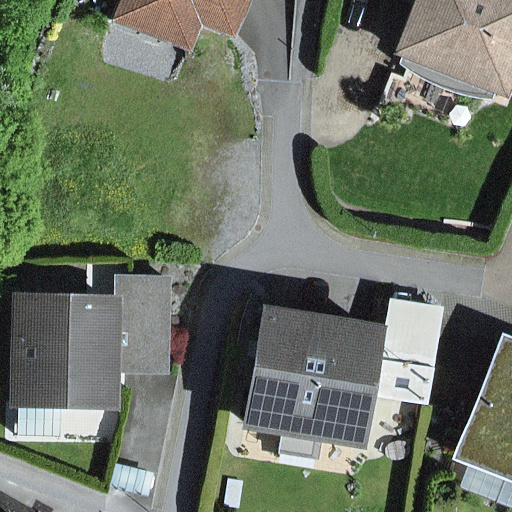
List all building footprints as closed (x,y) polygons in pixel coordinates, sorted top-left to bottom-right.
[(201,18),(228,29),(238,0),(119,0),(111,21),(188,51),(201,18)] [(511,0),(416,0),(397,52),(401,54),(495,90),(500,92),(511,60),(511,0)] [(490,101),(495,90),(401,54),(397,65),(418,79),(465,98),(490,101)] [(110,365),(125,365),(127,278),(112,278),(112,303),(110,365)] [(127,278),(125,365),(165,366),(167,279),(127,278)] [(14,403),(109,405),(110,365),(112,303),(16,301),(14,403)] [(245,424),(355,443),(373,333),(263,315),(245,424)] [(511,476),(511,348),(502,345),(459,456),(469,460),(511,476)] [(511,509),(511,476),(469,460),(458,488),(511,509)]
